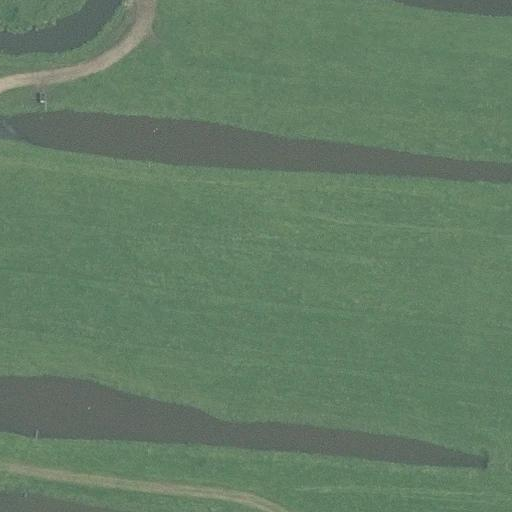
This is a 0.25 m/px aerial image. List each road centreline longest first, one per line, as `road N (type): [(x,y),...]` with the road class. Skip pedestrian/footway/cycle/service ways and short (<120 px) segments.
road 1 (track): [(0,466),(265,503),(277,511)]
road 2 (track): [(149,0),(146,21),(120,63),(58,79),(0,81)]
